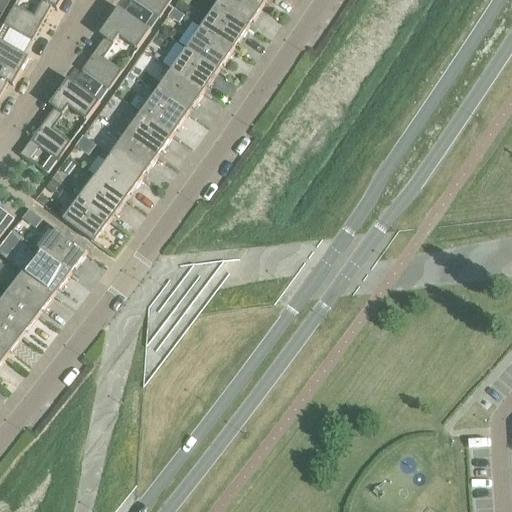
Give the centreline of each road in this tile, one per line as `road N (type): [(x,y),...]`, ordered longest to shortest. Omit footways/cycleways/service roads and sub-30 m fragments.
road 1 (secondary): [(498,0),(253,366),(135,511)]
road 2 (secondary): [(161,511),(411,189),(511,35)]
road 3 (residential): [(0,445),(324,0)]
road 4 (residential): [(91,0),(0,142)]
